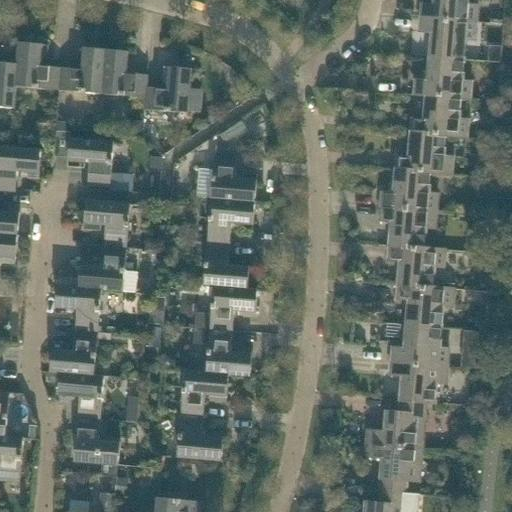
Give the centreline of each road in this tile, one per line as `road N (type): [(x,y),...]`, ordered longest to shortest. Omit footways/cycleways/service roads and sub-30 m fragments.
road 1 (residential): [(275,511),(298,432),(319,277),(312,130),(290,79)]
road 2 (residential): [(42,511),(51,431),(38,400),(52,191)]
road 3 (residential): [(290,79),(214,17),(139,0)]
road 4 (residential): [(290,79),(354,40),(367,26),(371,0)]
